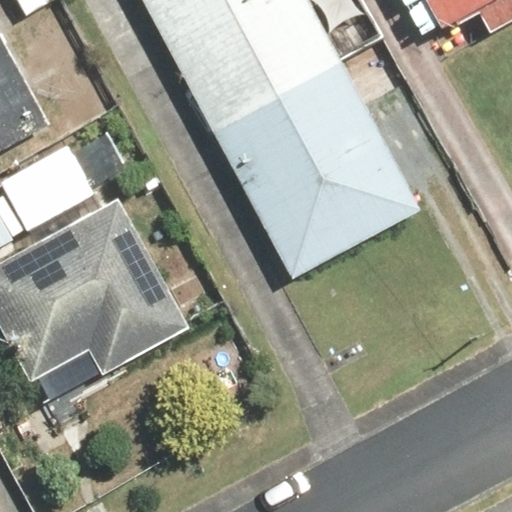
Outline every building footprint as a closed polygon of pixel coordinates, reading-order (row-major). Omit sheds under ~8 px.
[(145,0),(289,282),(417,218),(305,0),(145,0)] [(426,0),(443,31),(498,0),(426,0)] [(0,22),(0,159),(57,128),(0,22)] [(117,193),(0,256),(0,342),(23,385),(88,350),(101,375),(190,327),(117,193)] [(0,249),(10,244),(0,226),(0,249)]
